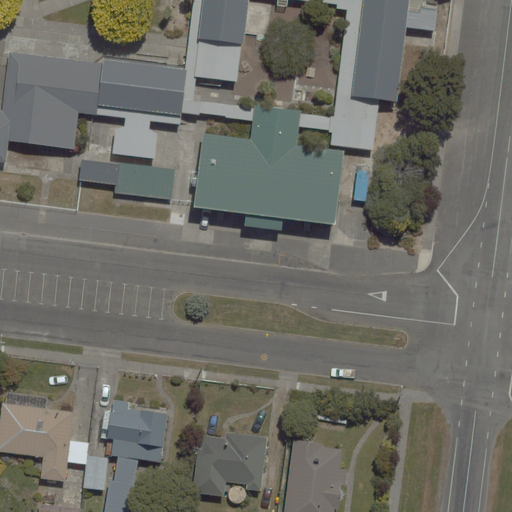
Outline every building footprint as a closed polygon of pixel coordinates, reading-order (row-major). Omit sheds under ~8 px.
[(404,0),(183,0),(176,73),(232,79),(240,0),(337,0),(322,140),(389,147),(404,0)] [(0,135),(66,141),(69,108),(104,110),(101,152),(144,156),(148,108),(165,109),(169,64),(3,51),(0,93),(0,135)] [(326,221),(333,148),(287,143),(290,107),(248,103),(245,139),(192,133),(185,207),(326,221)] [(166,164),(74,157),(71,192),(163,199),(166,164)] [(67,439),(69,409),(2,404),(0,450),(44,452),(43,477),(68,479),(69,461),(88,462),(89,441),(67,439)] [(106,456),(92,455),(89,485),(107,487),(104,511),(130,511),(136,460),(154,462),(156,446),(163,447),(167,406),(146,404),(146,407),(111,404),(106,456)] [(230,443),(199,437),(192,486),(228,492),(229,482),(258,487),(266,430),(232,425),(230,443)] [(341,511),(349,447),(291,438),(282,511),(341,511)] [(80,511),(81,506),(43,503),(42,511),(80,511)]
